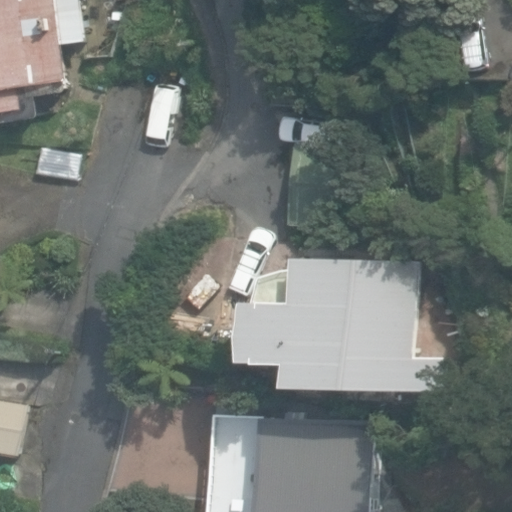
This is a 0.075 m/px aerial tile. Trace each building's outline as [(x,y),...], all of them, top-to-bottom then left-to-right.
[(0,0),(0,124),(45,117),(42,96),(72,91),(70,81),(73,81),(67,43),(91,39),(83,0),(0,0)] [(511,15),(461,13),(458,81),(511,83),(511,15)] [(511,248),(511,118),(498,119),(498,249),(511,248)] [(295,225),(370,232),(377,149),(302,142),(295,225)] [(302,387),(453,389),(453,359),(425,359),(426,261),(307,260),(306,304),(253,304),(253,361),(302,362),(302,387)] [(0,442),(14,444),(21,397),(0,393),(0,442)] [(220,511),(376,511),(380,421),(224,415),(220,511)]
